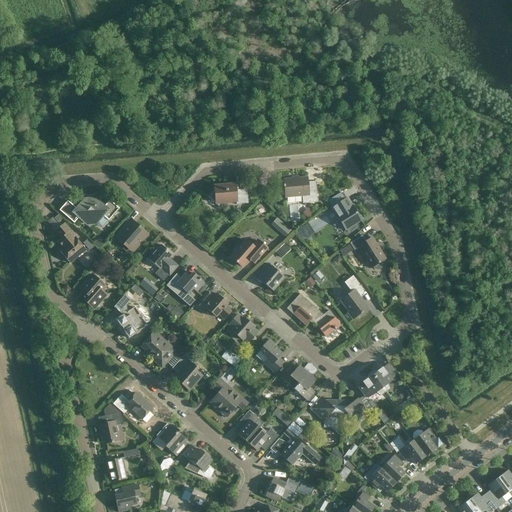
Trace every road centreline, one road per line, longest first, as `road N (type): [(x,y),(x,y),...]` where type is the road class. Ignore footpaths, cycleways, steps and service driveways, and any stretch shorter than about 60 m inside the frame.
road 1 (residential): [(391,345),(414,322),(393,238),(345,160),(205,172),(162,222)]
road 2 (residential): [(162,222),(340,377),(391,345)]
road 3 (residential): [(90,326),(253,472),(232,511)]
road 4 (track): [(0,258),(54,511)]
road 5 (track): [(302,0),(358,72),(511,135)]
road 6 (residential): [(101,511),(63,360),(90,326)]
road 7 (residential): [(31,218),(59,182),(111,178),(162,222)]
road 8 (residential): [(472,456),(391,345)]
road 9 (residential): [(31,218),(52,294),(90,326)]
road 10 (track): [(112,47),(0,101)]
